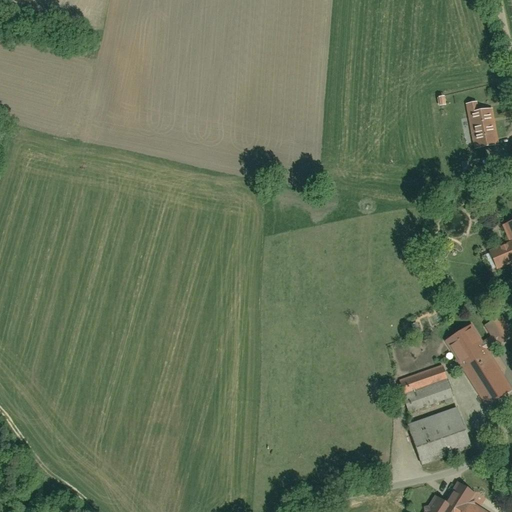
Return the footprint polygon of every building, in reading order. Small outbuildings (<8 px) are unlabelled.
[(467,112),(474,152),(499,148),(492,108),(467,112)] [(511,267),(511,223),(505,227),(511,241),(486,252),(496,275),(511,267)] [(484,354),(494,348),(496,351),(511,341),(499,320),(483,329),(490,341),(480,347),(469,329),(441,346),(480,412),(509,395),(484,354)] [(398,402),(420,470),(468,454),(446,386),(398,402)] [(478,511),(472,508),(477,500),(452,484),(433,511),(478,511)]
